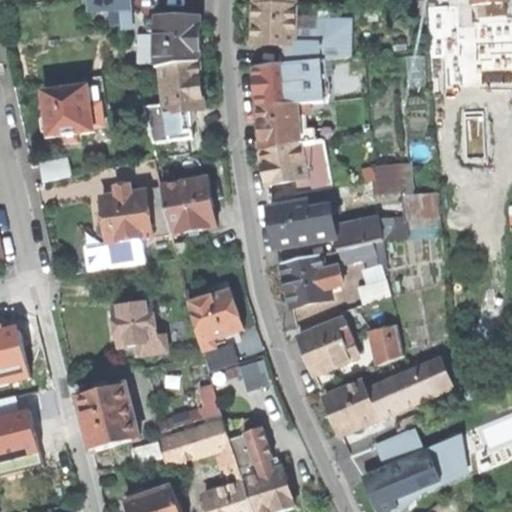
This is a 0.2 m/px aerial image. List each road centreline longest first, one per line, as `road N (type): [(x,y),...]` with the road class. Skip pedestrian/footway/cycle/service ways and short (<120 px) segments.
road 1 (residential): [(95,511),(43,295)]
road 2 (residential): [(0,132),(43,295)]
